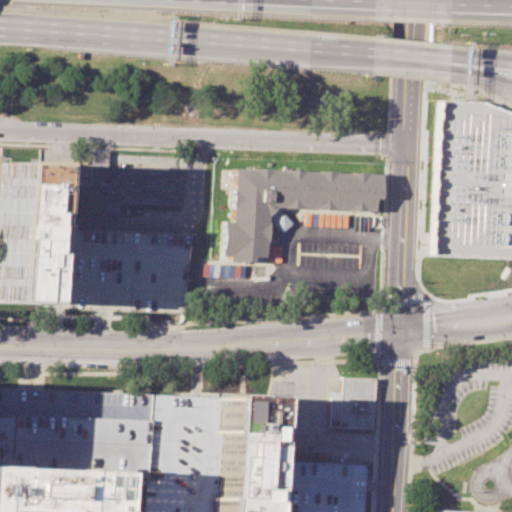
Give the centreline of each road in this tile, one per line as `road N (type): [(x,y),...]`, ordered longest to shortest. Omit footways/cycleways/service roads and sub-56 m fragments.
road 1 (secondary): [(0,132),(406,144)]
road 2 (motorway): [(5,27),(368,55)]
road 3 (secondary): [(100,351),(396,331)]
road 4 (secondary): [(408,81),(396,331)]
road 5 (secondary): [(396,331),(388,511)]
road 6 (motorway): [(369,12),(206,0)]
